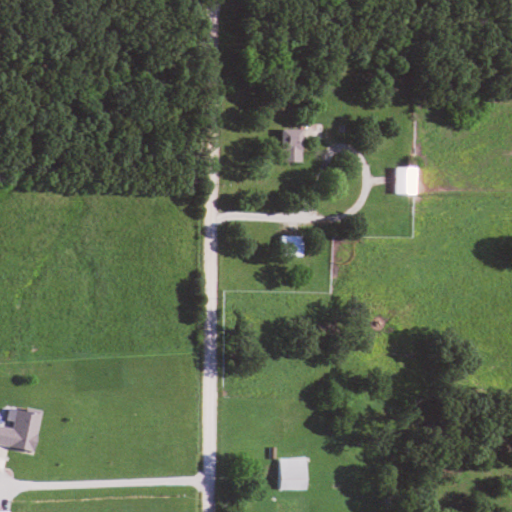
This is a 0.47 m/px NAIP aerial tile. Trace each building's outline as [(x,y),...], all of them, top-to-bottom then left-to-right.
[(299,126),(279,126),(278,158),(299,159),(299,126)] [(413,190),(413,164),(393,164),(393,190),(413,190)] [(279,253),(300,253),(300,233),(279,233),(279,253)] [(0,443),(29,449),(37,410),(5,403),(1,421),(0,420),(0,443)] [(303,487),(303,456),(277,456),(277,486),(303,487)]
